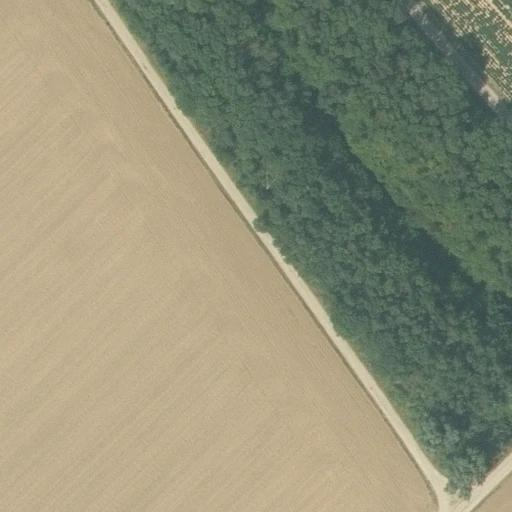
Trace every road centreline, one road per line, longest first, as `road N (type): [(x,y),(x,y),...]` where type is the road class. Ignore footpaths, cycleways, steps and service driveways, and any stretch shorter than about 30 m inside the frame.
road 1 (track): [(106,0),(458,509),(511,458)]
road 2 (track): [(511,122),(407,0)]
